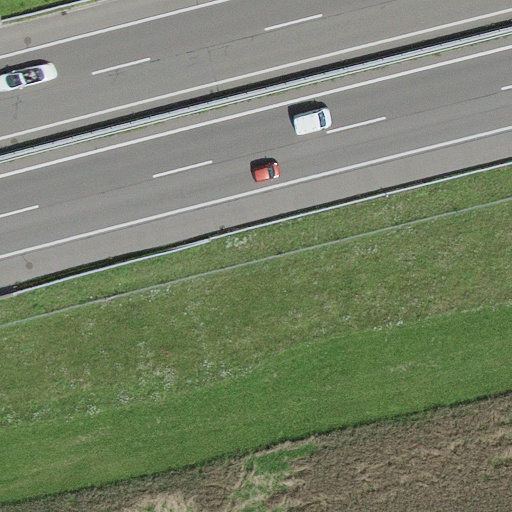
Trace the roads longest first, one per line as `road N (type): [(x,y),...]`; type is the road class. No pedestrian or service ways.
road 1 (motorway): [(0,221),(511,89)]
road 2 (motorway): [(387,0),(0,99)]
